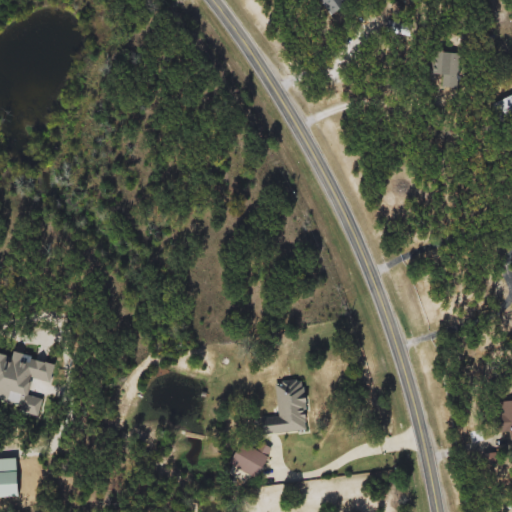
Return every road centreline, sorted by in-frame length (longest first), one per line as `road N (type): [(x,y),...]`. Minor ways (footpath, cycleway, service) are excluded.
road 1 (tertiary): [(437,511),(414,396),(349,219),(281,88),(222,0)]
road 2 (residential): [(300,123),(356,99),(412,97),(436,87)]
